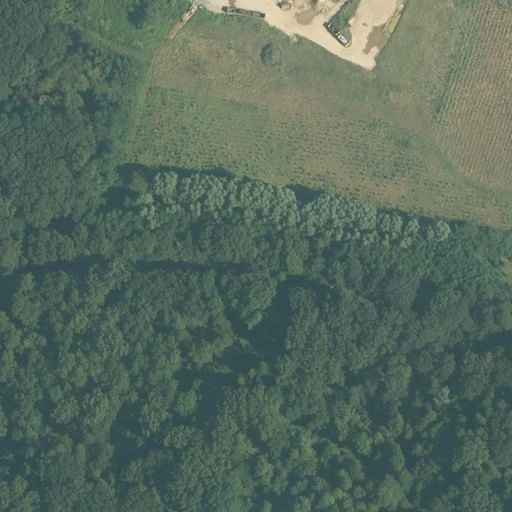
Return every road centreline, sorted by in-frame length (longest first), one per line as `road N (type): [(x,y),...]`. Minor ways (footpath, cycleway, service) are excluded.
road 1 (unclassified): [(0,276),(258,271),(453,334),(511,340)]
road 2 (track): [(0,450),(169,421),(303,431),(415,511)]
